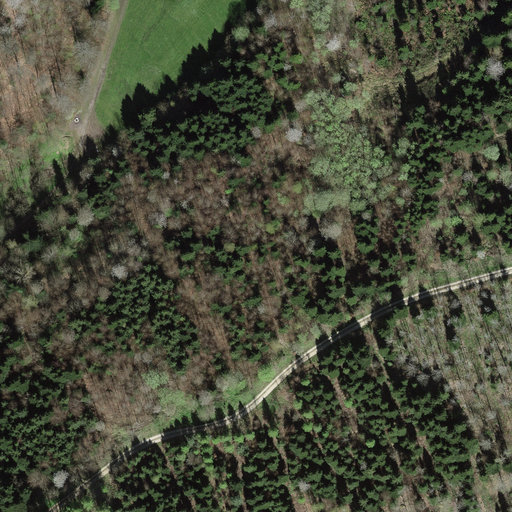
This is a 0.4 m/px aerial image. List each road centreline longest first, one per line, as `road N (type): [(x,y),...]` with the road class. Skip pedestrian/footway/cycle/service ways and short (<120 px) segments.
road 1 (track): [(511,268),(383,308),(310,350),(242,413),(143,442),(45,511)]
road 2 (track): [(0,246),(73,164),(125,0)]
road 3 (track): [(395,87),(471,46),(511,4)]
